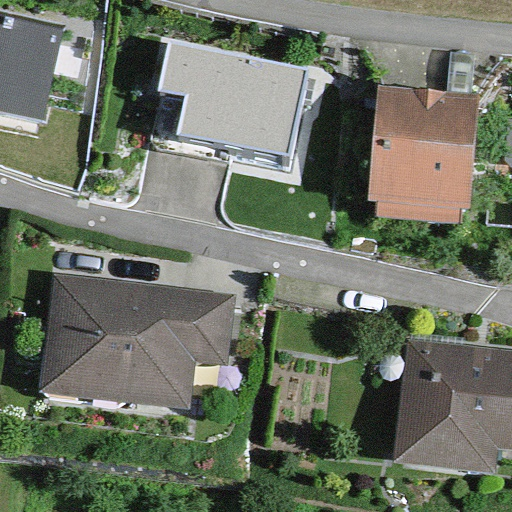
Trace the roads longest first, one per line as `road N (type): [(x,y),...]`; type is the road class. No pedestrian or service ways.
road 1 (residential): [(511,303),(92,218),(0,187)]
road 2 (residential): [(511,39),(313,19),(229,0)]
